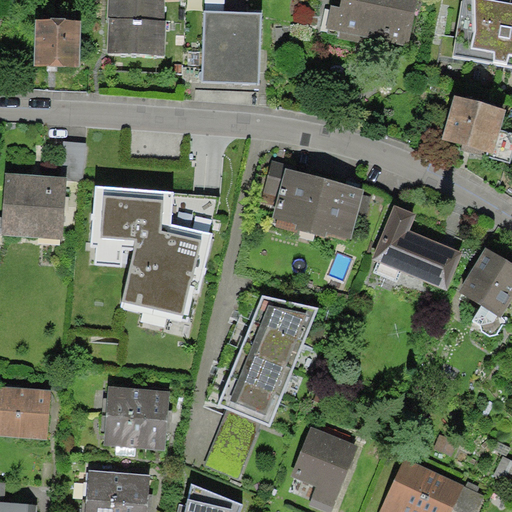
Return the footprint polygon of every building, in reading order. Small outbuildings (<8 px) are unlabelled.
[(110,0),(108,58),(167,60),(168,25),(162,25),(163,5),(181,5),(180,0),(110,0)] [(420,1),(415,0),(338,0),(337,9),(330,8),(325,32),(410,49),(420,1)] [(511,0),(463,0),(452,59),(511,70),(511,0)] [(262,20),(202,17),(199,88),(259,90),(262,20)] [(80,25),(35,23),(33,71),(78,73),(80,25)] [(501,112),(454,98),(441,144),(510,164),(511,158),(511,139),(494,135),(501,112)] [(112,182),(92,179),(84,227),(139,236),(146,189),(127,186),(130,162),(116,160),(112,182)] [(370,196),(271,167),(265,189),(277,192),(269,220),(346,242),(353,221),(364,217),(370,196)] [(67,181),(4,175),(0,219),(0,237),(61,244),(67,181)] [(414,218),(394,209),(371,261),(375,263),(370,273),(397,285),(402,273),(445,292),(461,256),(408,232),(414,218)] [(511,300),(511,267),(483,251),(459,293),(481,306),(475,317),(479,319),(478,329),(486,335),(495,334),(501,331),(509,317),(504,314),(511,300)] [(318,310),(262,297),(214,408),(268,428),(318,310)] [(173,326),(142,323),(139,347),(169,351),(173,326)] [(113,332),(88,328),(83,359),(108,363),(113,332)] [(170,392),(107,387),(103,450),(166,454),(170,392)] [(48,394),(0,388),(0,436),(42,441),(48,394)] [(358,448),(310,429),(290,479),(315,488),(310,501),(333,511),(358,448)] [(452,511),(463,488),(405,462),(382,511),(452,511)] [(144,511),(148,476),(89,472),(85,511),(144,511)] [(5,485),(0,484),(0,511),(36,511),(37,508),(4,505),(5,485)]
